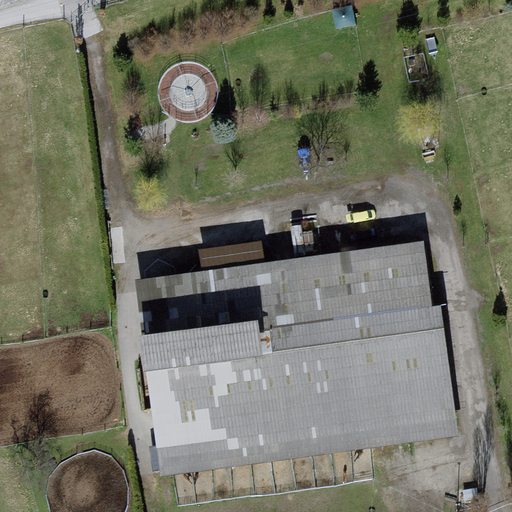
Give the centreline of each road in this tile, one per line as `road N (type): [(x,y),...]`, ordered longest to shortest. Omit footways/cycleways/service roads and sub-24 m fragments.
road 1 (track): [(493,490),(430,203),(407,197),(113,233)]
road 2 (track): [(89,36),(147,497)]
